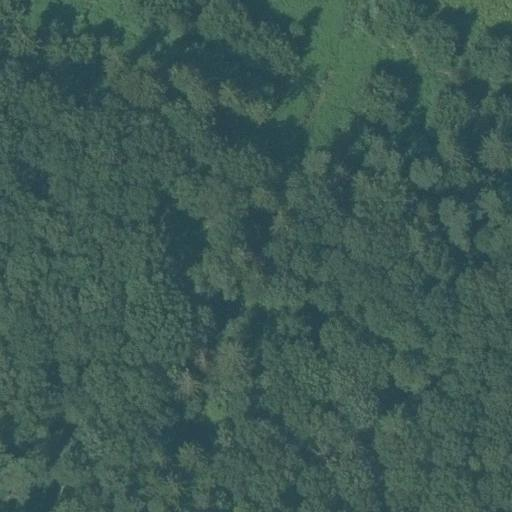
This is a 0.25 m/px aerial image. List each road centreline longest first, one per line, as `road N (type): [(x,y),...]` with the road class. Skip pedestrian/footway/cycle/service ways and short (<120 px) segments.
road 1 (track): [(0,46),(511,254)]
road 2 (track): [(399,0),(202,511)]
